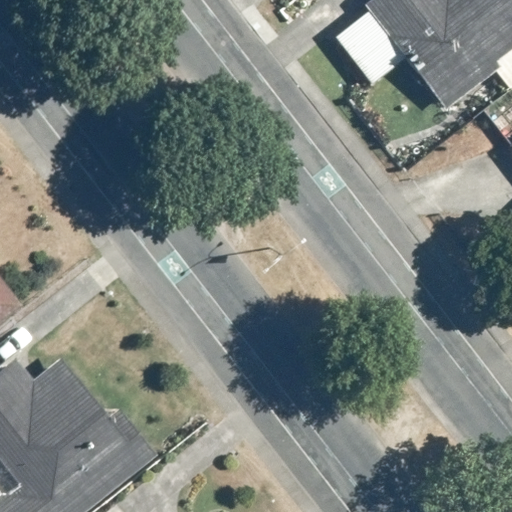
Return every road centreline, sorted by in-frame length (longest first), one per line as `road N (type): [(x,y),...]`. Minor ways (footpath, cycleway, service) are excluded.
road 1 (secondary): [(401,511),(0,5)]
road 2 (secondary): [(135,0),(511,476)]
